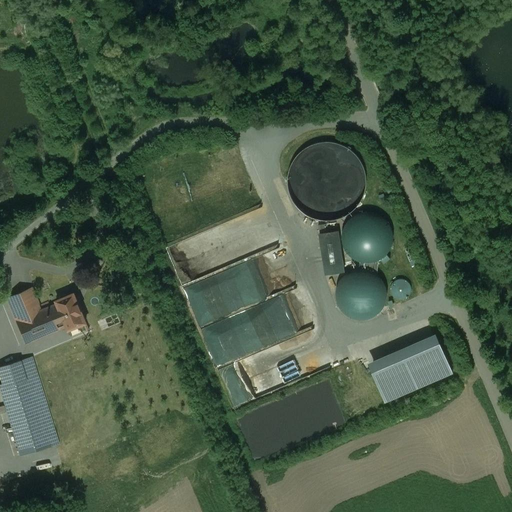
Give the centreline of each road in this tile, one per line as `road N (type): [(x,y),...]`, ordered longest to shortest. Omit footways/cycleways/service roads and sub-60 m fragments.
road 1 (unclassified): [(0,253),(157,127),(379,120)]
road 2 (unclassified): [(379,120),(511,435)]
road 3 (unclassified): [(331,0),(379,120)]
